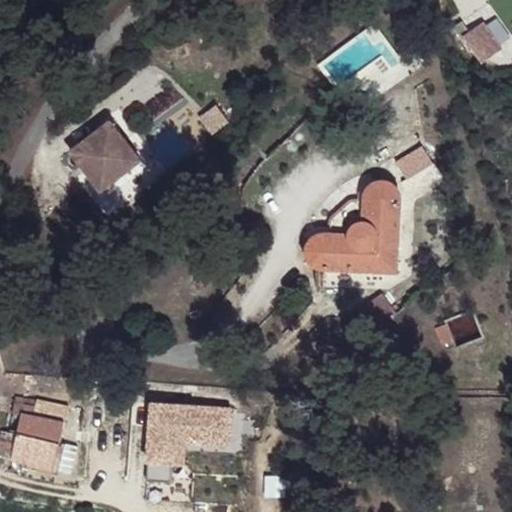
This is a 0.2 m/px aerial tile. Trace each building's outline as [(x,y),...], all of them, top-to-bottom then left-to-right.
[(482,19),(459,35),(479,63),(502,48),(482,19)] [(98,104),(56,132),(86,175),(127,146),(98,104)] [(416,140),(388,153),(398,173),(425,158),(416,140)] [(425,158),(398,173),(407,193),(433,177),(425,158)] [(296,254),(303,259),(381,267),(391,184),(385,174),(377,171),(369,171),(363,172),(359,175),(356,180),(355,184),(355,190),(334,200),(327,205),(321,211),(315,217),(313,223),(309,222),(302,223),(296,227),(293,233),(290,241),(292,248),(296,254)] [(170,393),(150,394),(147,445),(169,447),(170,393)] [(68,403),(38,397),(38,402),(36,407),(34,411),(65,417),(68,403)] [(36,407),(23,405),(19,427),(60,437),(65,417),(34,411),(36,407)] [(60,437),(19,427),(16,438),(12,454),(55,465),(60,437)] [(16,438),(0,433),(0,450),(12,454),(16,438)] [(169,447),(147,445),(145,482),(169,482),(169,447)]
